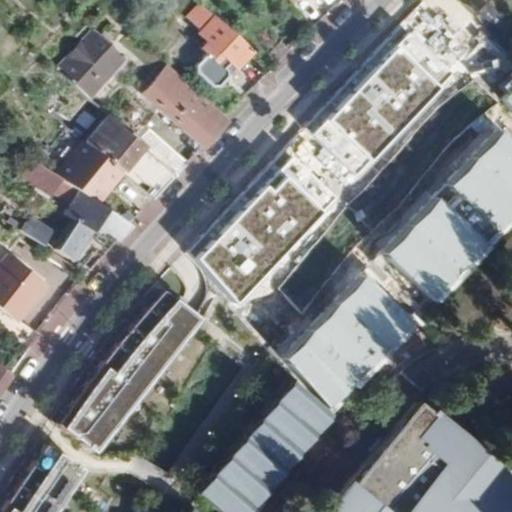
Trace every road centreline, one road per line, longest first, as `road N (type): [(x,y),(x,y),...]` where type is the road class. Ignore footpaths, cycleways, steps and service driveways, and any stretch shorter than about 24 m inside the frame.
road 1 (tertiary): [(0,434),(121,267),(383,0)]
road 2 (residential): [(511,367),(400,391),(291,511)]
